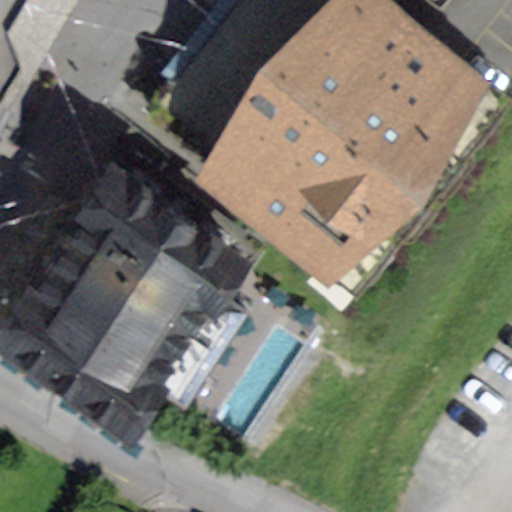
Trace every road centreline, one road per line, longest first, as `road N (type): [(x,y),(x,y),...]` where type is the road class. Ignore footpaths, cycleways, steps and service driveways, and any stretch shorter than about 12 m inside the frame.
road 1 (residential): [(241,511),(0,393)]
road 2 (residential): [(0,227),(53,123),(132,0)]
